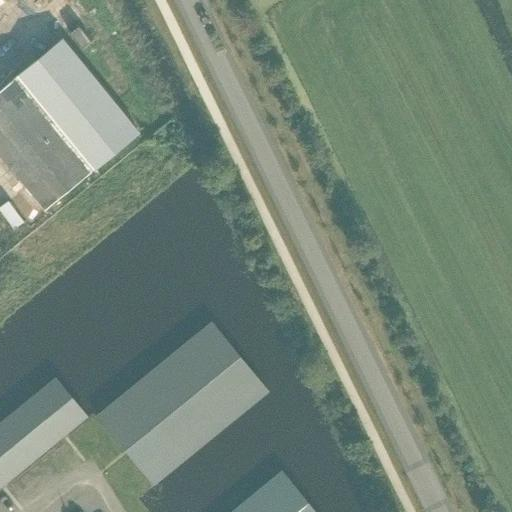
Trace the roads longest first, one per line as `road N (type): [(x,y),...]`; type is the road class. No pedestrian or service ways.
road 1 (tertiary): [(439,511),(190,0)]
road 2 (unclassified): [(115,511),(86,470),(32,511)]
